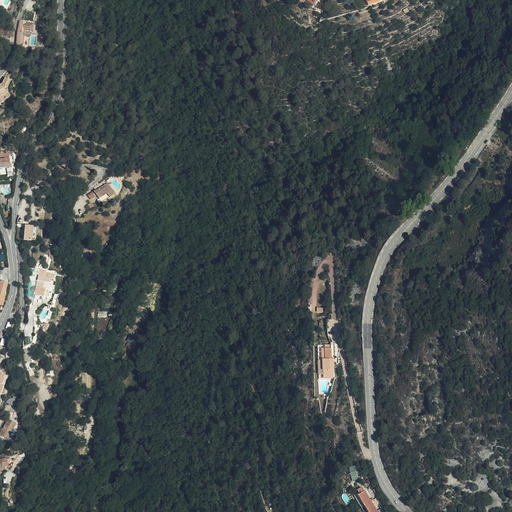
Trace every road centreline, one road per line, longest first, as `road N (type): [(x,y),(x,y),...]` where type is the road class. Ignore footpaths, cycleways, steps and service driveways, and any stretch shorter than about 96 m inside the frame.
road 1 (tertiary): [(511,91),(453,177),(389,249),(368,306),(374,445),(387,488),(407,511)]
road 2 (tertiary): [(10,244),(24,156),(59,85),(61,0)]
road 3 (track): [(22,334),(18,354),(33,431),(41,436),(56,418),(63,511)]
